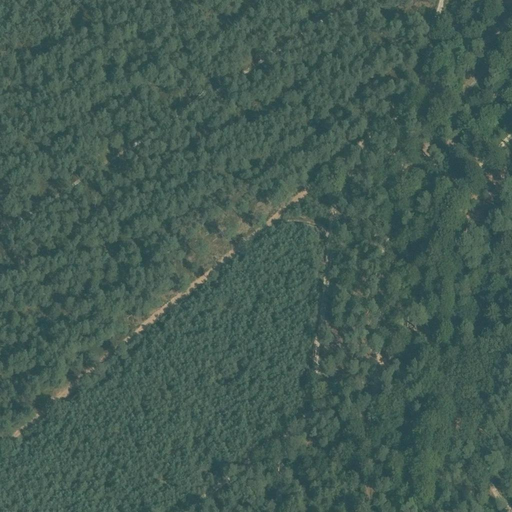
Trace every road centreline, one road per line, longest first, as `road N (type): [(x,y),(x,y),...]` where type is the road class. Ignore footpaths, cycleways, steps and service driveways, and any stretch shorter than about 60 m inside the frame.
road 1 (track): [(328,174),(0,445)]
road 2 (track): [(0,228),(354,0)]
road 3 (track): [(511,52),(446,105),(398,168),(395,187)]
